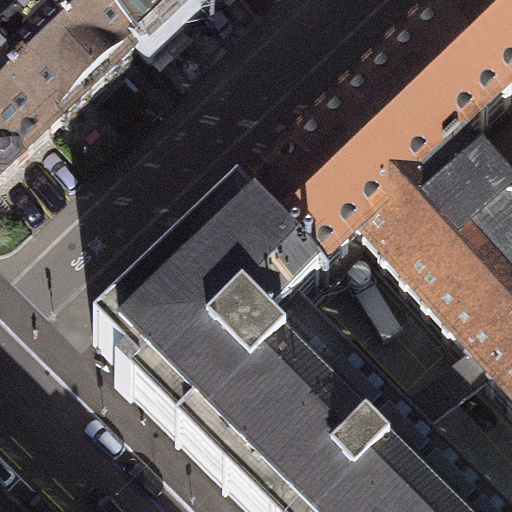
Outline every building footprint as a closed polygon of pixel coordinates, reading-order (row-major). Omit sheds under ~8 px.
[(15,103),(51,139),(106,87),(136,58),(80,0),(33,0),(0,31),(0,77),(20,98),(15,103)] [(80,0),(136,58),(198,0),(80,0)] [(511,0),(461,0),(239,211),(318,293),(320,295),(361,257),(511,422),(511,0)] [(0,191),(7,191),(20,178),(20,169),(51,139),(15,103),(20,98),(0,77),(0,191)] [(103,337),(93,346),(139,391),(129,401),(240,511),(429,511),(311,394),(330,374),(329,359),(290,319),(318,293),(239,211),(238,210),(103,337)]
